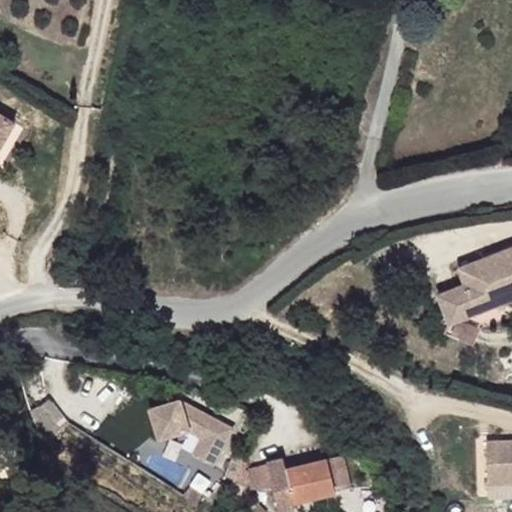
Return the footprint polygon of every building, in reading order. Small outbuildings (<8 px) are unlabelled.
[(0,147),(15,122),(0,113),(0,147)] [(511,299),(511,247),(458,268),(465,284),(438,295),(449,323),(479,313),(511,299)] [(234,427),(180,400),(150,409),(159,440),(189,431),(203,437),(194,455),(215,466),(234,427)] [(511,440),(487,441),(488,484),(493,484),(511,483),(511,440)] [(350,485),(343,455),(327,458),(335,489),(350,485)] [(335,489),(327,458),(287,468),(284,457),(266,461),(274,494),(290,491),(293,504),(337,493),(335,489)] [(274,492),(267,467),(241,474),(247,500),(274,492)] [(511,498),(511,483),(493,484),(493,499),(511,498)] [(267,511),(256,501),(249,509),(252,511),(267,511)]
